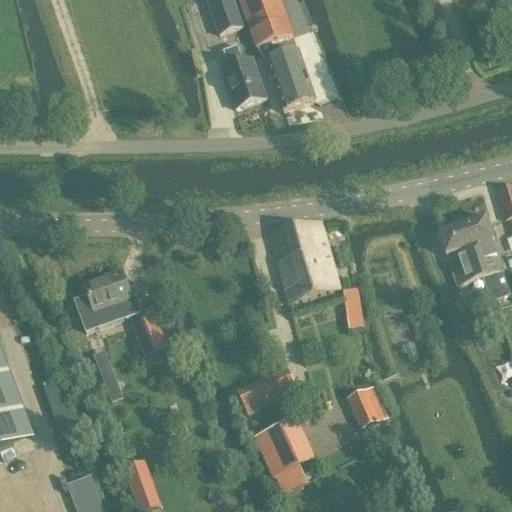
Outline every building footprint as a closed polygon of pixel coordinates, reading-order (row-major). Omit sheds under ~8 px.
[(243,30),(232,0),(209,0),(206,1),(219,39),(243,30)] [(292,39),(278,0),(237,0),(255,51),(292,39)] [(476,0),(471,10),(492,22),(503,0),(502,0),(476,0)] [(228,71),(222,73),(236,113),(266,102),(252,63),(243,66),(237,49),(223,54),(228,71)] [(284,116),(316,104),(298,54),(266,65),(284,116)] [(511,190),(497,195),(505,223),(511,220),(511,190)] [(473,268),(498,259),(504,258),(501,249),(496,251),(487,221),(467,227),(474,249),(468,251),(473,268)] [(320,225),(272,238),(289,308),(339,292),(320,225)] [(503,274),(498,259),(473,268),(468,251),(474,249),(467,227),(438,236),(446,260),(447,259),(456,288),(483,280),(490,303),(510,297),(503,274)] [(89,306),(79,310),(88,332),(140,314),(136,301),(133,301),(123,273),(83,287),(89,306)] [(362,321),(358,293),(344,295),(348,323),(362,321)] [(168,352),(156,321),(133,330),(145,361),(168,352)] [(0,353),(0,456),(0,457),(13,452),(33,444),(0,353)] [(298,393),(289,373),(238,396),(247,416),(298,393)] [(54,389),(42,393),(58,436),(70,432),(54,389)] [(374,392),(347,403),(360,433),(386,421),(374,392)] [(13,452),(0,457),(4,466),(16,461),(13,452)] [(144,467),(124,474),(138,511),(154,511),(160,510),(144,467)] [(102,511),(90,479),(68,488),(77,511),(102,511)]
